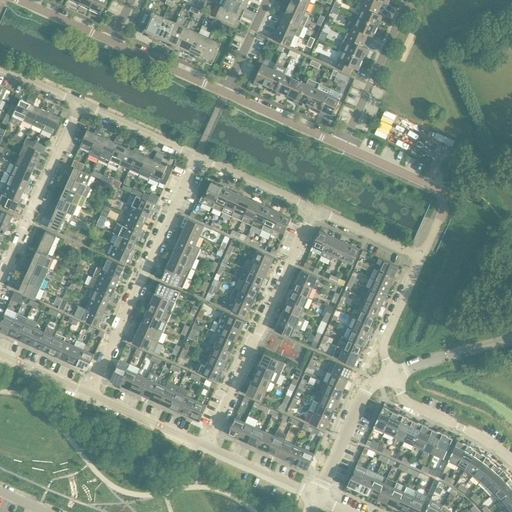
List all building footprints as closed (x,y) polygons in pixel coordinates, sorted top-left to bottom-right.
[(81,0),(79,5),(89,10),(93,0),(81,0)] [(100,15),(106,0),(93,0),(89,10),(100,15)] [(248,4),(238,0),(223,0),(221,6),(242,16),(248,4)] [(290,0),(288,6),(305,13),(309,2),(304,0),(290,0)] [(362,11),(359,18),(378,26),(382,16),(377,13),(380,8),(364,1),(360,10),(362,11)] [(215,18),(237,28),(242,16),(221,6),(215,18)] [(285,13),(282,11),(280,15),(304,26),(309,15),(304,13),(305,13),(288,6),(285,13)] [(144,28),(142,34),(153,39),(163,17),(146,9),(139,26),(144,28)] [(295,35),(299,37),(304,26),(280,15),(278,20),(281,21),(278,28),(295,35)] [(329,16),(326,22),(331,25),(334,18),(329,16)] [(163,17),(153,39),(165,44),(175,22),(163,17)] [(179,17),(176,23),(175,22),(165,44),(176,49),(186,27),(185,27),(188,21),(179,17)] [(352,27),(349,33),(365,40),(367,35),(373,37),(378,26),(359,18),(356,25),(354,24),(352,27)] [(188,55),(198,33),(186,27),(176,49),(188,55)] [(272,33),(270,38),(289,47),(295,35),(278,28),(275,35),(272,33)] [(199,60),(209,38),(198,33),(188,55),(199,60)] [(368,48),(362,46),(365,40),(349,33),(349,34),(347,33),(340,49),(344,51),(363,59),(368,48)] [(211,65),(221,43),(209,38),(199,60),(211,65)] [(341,58),(339,57),(334,67),(350,74),(352,68),(358,70),(363,59),(344,51),(341,58)] [(258,86),(259,83),(266,86),(273,69),(262,64),(259,71),(255,80),(253,84),(258,86)] [(276,64),(273,69),(266,86),(272,89),(271,92),(275,94),(284,74),(287,69),(276,64)] [(252,75),(250,78),(255,80),(259,71),(254,69),(254,71),(252,75)] [(346,82),(349,77),(338,72),(336,76),(335,77),(346,82)] [(295,79),(284,74),(275,94),(280,96),(281,93),(288,95),(295,79)] [(297,104),(306,84),(295,79),(288,95),(294,98),(293,102),(297,104)] [(309,80),(307,84),(306,84),(297,104),(301,106),(303,102),(309,105),(317,89),(319,84),(309,80)] [(316,108),(314,112),(319,114),(328,94),(317,89),(309,105),(316,108)] [(16,106),(19,99),(20,96),(17,94),(12,104),(16,106)] [(331,119),(339,99),(328,94),(319,114),(331,119)] [(19,126),(22,121),(31,100),(27,99),(25,102),(19,99),(16,106),(13,112),(12,115),(11,116),(9,121),(19,126)] [(33,105),(34,102),(31,100),(22,121),(31,125),(39,108),(33,105)] [(47,108),(45,111),(39,108),(31,125),(41,129),(50,109),(47,108)] [(59,117),(52,114),(54,111),(50,109),(41,129),(52,134),(59,117)] [(9,121),(11,116),(7,114),(3,124),(7,126),(9,121)] [(94,133),(87,130),(80,147),(90,151),(99,131),(96,130),(94,133)] [(103,133),(99,131),(90,151),(88,155),(98,160),(108,139),(101,136),(103,133)] [(23,144),(33,149),(35,144),(25,139),(23,144)] [(114,142),(108,139),(98,160),(108,164),(119,140),(115,139),(114,142)] [(122,142),(119,140),(108,164),(118,168),(120,165),(127,148),(121,145),(122,142)] [(33,149),(23,144),(18,155),(38,164),(40,160),(37,159),(40,152),(33,149)] [(127,148),(120,165),(129,169),(139,149),(135,148),(133,151),(127,148)] [(142,151),(139,149),(129,169),(139,174),(147,157),(141,154),(142,151)] [(37,167),(38,164),(18,155),(14,164),(31,172),(33,166),(37,167)] [(147,157),(139,174),(149,178),(158,158),(155,156),(153,160),(147,157)] [(160,163),(162,160),(158,158),(149,178),(165,185),(173,167),(167,164),(166,166),(160,163)] [(14,164),(9,174),(29,183),(31,180),(28,178),(31,172),(14,164)] [(71,174),(68,173),(66,176),(87,185),(91,175),(82,171),(76,168),(74,167),(71,174)] [(9,174),(5,184),(22,192),(24,185),(28,187),(29,183),(9,174)] [(87,197),(91,187),(87,185),(66,176),(65,180),(68,182),(65,188),(87,197)] [(205,188),(199,202),(212,208),(222,187),(211,182),(208,190),(205,188)] [(22,199),(19,198),(22,192),(5,184),(0,194),(20,203),(22,199)] [(231,191),(222,187),(212,208),(222,212),(231,191)] [(78,205),(82,207),(87,197),(65,188),(62,194),(59,192),(58,196),(78,205)] [(232,217),(241,196),(231,191),(222,212),(232,217)] [(19,207),(20,203),(0,194),(0,206),(13,212),(16,205),(19,207)] [(59,201),(56,207),(73,215),(78,205),(58,196),(56,200),(59,201)] [(140,197),(136,196),(132,206),(152,215),(153,211),(150,210),(153,203),(148,201),(142,198),(140,197)] [(242,221),(251,200),(241,196),(232,217),(242,221)] [(251,226),(261,204),(251,200),(242,221),(251,226)] [(261,204),(251,226),(261,230),(264,225),(271,209),(261,204)] [(152,215),(132,206),(127,216),(144,223),(147,217),(150,218),(152,215)] [(58,232),(67,213),(73,215),(56,207),(47,227),(58,232)] [(264,225),(261,230),(271,235),(273,229),(274,229),(281,213),(271,209),(264,225)] [(11,215),(0,210),(0,222),(10,227),(11,224),(8,222),(11,215)] [(274,229),(284,234),(291,218),(281,213),(274,229)] [(144,223),(127,216),(123,225),(143,235),(144,231),(141,229),(144,223)] [(102,225),(104,226),(107,221),(99,217),(98,220),(96,225),(100,227),(102,227),(102,225)] [(199,236),(204,226),(188,219),(184,229),(199,236)] [(0,222),(0,234),(2,235),(5,229),(8,231),(10,227),(0,222)] [(113,233),(118,235),(135,243),(138,237),(141,238),(143,235),(123,225),(117,223),(113,233)] [(184,229),(179,239),(195,246),(199,236),(184,229)] [(48,256),(56,236),(46,231),(37,251),(53,259),(54,258),(48,256)] [(321,255),(330,235),(319,231),(310,251),(321,255)] [(118,235),(114,245),(134,254),(136,251),(132,249),(135,243),(118,235)] [(331,260),(340,240),(330,235),(321,255),(331,260)] [(195,247),(195,246),(179,239),(175,249),(196,259),(200,249),(195,247)] [(342,260),(349,244),(340,240),(331,260),(333,256),(342,260)] [(342,260),(353,265),(360,249),(349,244),(342,260)] [(129,256),(132,258),(134,254),(114,245),(109,255),(126,263),(129,256)] [(175,249),(170,259),(192,269),(196,259),(175,249)] [(273,258),(258,250),(253,261),(269,268),(273,258)] [(49,269),(53,259),(37,251),(34,258),(30,256),(29,260),(49,269)] [(124,267),(108,259),(103,269),(123,278),(125,275),(121,273),(124,267)] [(187,278),(192,269),(170,259),(166,269),(187,278)] [(45,278),(49,269),(29,260),(27,263),(31,265),(28,271),(45,278)] [(383,260),(380,266),(378,270),(394,277),(399,267),(383,260)] [(269,268),(253,261),(249,271),(264,278),(269,268)] [(79,263),(76,269),(82,272),(85,266),(79,263)] [(103,269),(98,267),(93,277),(115,287),(118,281),(121,282),(123,278),(103,269)] [(244,280),(260,287),(264,278),(249,271),(243,268),(239,278),(244,281),(244,280)] [(187,278),(166,269),(161,279),(182,289),(187,278)] [(313,288),(317,277),(302,270),(297,280),(313,288)] [(374,280),(390,287),(394,277),(378,270),(374,280)] [(40,288),(44,279),(45,278),(28,271),(25,277),(22,276),(20,279),(40,288)] [(89,287),(94,289),(114,298),(116,295),(112,293),(115,287),(93,277),(89,287)] [(35,299),(40,288),(20,279),(18,283),(22,284),(19,291),(35,299)] [(244,280),(244,281),(240,290),(255,297),(260,287),(244,280)] [(293,290),(308,297),(313,288),(297,280),(293,290)] [(370,289),(385,296),(390,287),(374,280),(370,289)] [(175,291),(175,290),(159,283),(155,293),(170,300),(175,302),(179,293),(175,291)] [(234,288),(230,298),(235,300),(251,307),(255,297),(240,290),(234,288)] [(114,298),(94,289),(90,299),(106,306),(109,300),(112,302),(114,298)] [(365,299),(381,306),(385,296),(370,289),(365,299)] [(288,300),(304,307),(308,297),(293,290),(288,300)] [(14,292),(11,300),(21,304),(25,297),(14,292)] [(175,302),(170,300),(155,293),(150,303),(171,312),(175,302)] [(231,310),(231,311),(246,318),(251,307),(235,300),(230,298),(225,308),(231,310)] [(58,309),(62,310),(66,300),(63,299),(58,309)] [(106,306),(90,299),(85,309),(105,318),(107,314),(103,313),(106,306)] [(361,309),(376,316),(381,306),(365,299),(361,309)] [(284,310),(299,317),(304,307),(288,300),(284,310)] [(166,322),(171,312),(150,303),(146,313),(166,322)] [(17,313),(7,309),(0,323),(0,331),(8,335),(15,319),(17,313)] [(103,321),(105,318),(85,309),(81,319),(97,327),(100,320),(103,321)] [(372,326),(376,317),(376,316),(361,309),(356,319),(372,326)] [(299,317),(284,310),(279,320),(295,327),(301,329),(305,320),(299,317)] [(229,314),(223,312),(219,322),(240,332),(245,321),(229,314)] [(162,332),(166,322),(146,313),(141,323),(162,332)] [(28,318),(25,324),(25,323),(18,339),(27,343),(35,328),(34,328),(37,323),(28,318)] [(18,339),(25,323),(15,319),(8,335),(18,339)] [(352,329),(367,336),(372,326),(356,319),(352,329)] [(279,320),(274,330),(290,337),(295,327),(279,320)] [(214,332),(235,341),(240,332),(219,322),(214,332)] [(157,342),(162,332),(141,323),(137,333),(157,342)] [(47,327),(45,332),(44,332),(37,348),(47,352),(56,333),(55,333),(56,331),(47,327)] [(37,348),(44,332),(35,328),(27,343),(37,348)] [(347,339),(363,346),(367,336),(352,329),(347,339)] [(231,351),(235,341),(214,332),(210,342),(231,351)] [(63,341),(65,338),(56,333),(47,352),(57,357),(64,341),(63,341)] [(132,343),(148,350),(153,352),(157,342),(137,333),(132,343)] [(347,339),(342,336),(337,346),(359,355),(363,346),(347,339)] [(77,366),(84,350),(86,345),(76,340),(74,346),(67,361),(77,366)] [(64,341),(57,357),(67,361),(74,346),(64,341)] [(210,342),(215,344),(211,354),(227,361),(231,351),(210,342)] [(338,359),(354,366),(359,355),(337,346),(333,356),(338,359)] [(87,370),(94,355),(84,350),(77,366),(87,370)] [(211,354),(206,364),(222,371),(227,361),(211,354)] [(259,364),(275,371),(280,374),(285,363),(264,354),(259,364)] [(119,359),(110,381),(120,385),(130,364),(119,359)] [(195,371),(217,381),(222,371),(206,364),(200,361),(195,371)] [(352,370),(333,361),(328,372),(332,373),(347,380),(352,370)] [(120,385),(130,390),(137,374),(140,369),(130,364),(120,385)] [(270,381),(275,371),(259,364),(255,374),(270,381)] [(332,373),(327,383),(343,390),(347,380),(332,373)] [(147,379),(137,374),(130,390),(140,394),(147,379)] [(266,391),(270,381),(255,374),(250,384),(266,391)] [(140,394),(150,399),(157,383),(147,379),(140,394)] [(323,393),(339,400),(343,390),(327,383),(324,381),(320,391),(323,393)] [(166,387),(167,387),(160,403),(169,408),(179,387),(169,382),(166,387)] [(167,387),(166,387),(157,383),(150,399),(160,403),(167,387)] [(250,384),(246,394),(261,401),(266,391),(250,384)] [(186,396),(189,391),(179,387),(169,408),(179,412),(186,396)] [(339,400),(323,393),(319,402),(334,409),(339,400)] [(179,412),(189,416),(196,401),(186,396),(179,412)] [(330,419),(334,410),(334,409),(319,402),(318,403),(313,400),(309,410),(314,412),(330,419)] [(189,416),(199,421),(207,405),(196,401),(189,416)] [(383,406),(373,427),(384,432),(393,412),(388,410),(388,409),(383,406)] [(309,423),(325,430),(330,419),(314,412),(309,423)] [(398,413),(398,414),(393,412),(384,432),(394,436),(403,415),(398,413)] [(408,418),(403,415),(394,436),(404,441),(413,421),(408,418)] [(245,423),(234,418),(227,434),(238,439),(245,423)] [(418,422),(418,423),(413,421),(404,441),(413,445),(423,424),(418,422)] [(248,443),(255,427),(245,423),(238,439),(248,443)] [(427,427),(428,426),(423,424),(413,445),(423,450),(432,430),(427,427)] [(258,447),(265,432),(255,427),(248,443),(258,447)] [(438,431),(437,432),(432,430),(423,450),(433,454),(443,433),(438,431)] [(277,431),(274,436),(265,432),(258,447),(267,452),(277,431)] [(284,441),(287,435),(277,431),(267,452),(277,456),(284,441)] [(447,436),(447,435),(443,433),(433,454),(443,459),(453,439),(447,436)] [(287,461),(294,445),(284,441),(277,456),(287,461)] [(457,442),(448,461),(457,465),(468,445),(463,442),(462,443),(457,441),(457,442)] [(297,465),(304,449),(294,445),(287,461),(297,465)] [(472,449),(473,448),(468,445),(457,465),(465,470),(477,451),(472,449)] [(307,470),(314,454),(304,449),(297,465),(307,470)] [(481,454),(477,451),(465,470),(473,475),(486,456),(482,453),(481,454)] [(490,460),(491,459),(486,456),(473,475),(480,481),(494,463),(490,460)] [(480,481),(487,487),(503,470),(499,466),(498,467),(494,463),(480,481)] [(367,469),(357,465),(347,486),(358,490),(365,475),(367,469)] [(412,475),(414,470),(404,466),(402,470),(412,475)] [(367,470),(365,475),(358,490),(367,495),(377,474),(367,470)] [(487,487),(494,493),(510,478),(506,475),(507,474),(503,470),(487,487)] [(377,499),(387,478),(377,474),(367,495),(377,499)] [(387,504),(397,483),(387,478),(377,499),(387,504)] [(511,480),(510,478),(494,493),(500,500),(511,490),(511,480)] [(397,508),(406,487),(397,483),(387,504),(397,508)] [(406,487),(397,508),(405,511),(407,511),(414,497),(416,492),(406,487)] [(471,492),(464,487),(461,491),(465,494),(468,496),(471,492)] [(511,490),(500,500),(505,508),(511,502),(511,490)] [(407,511),(419,511),(424,501),(414,497),(407,511)] [(431,499),(424,511),(438,511),(443,505),(431,499)]
